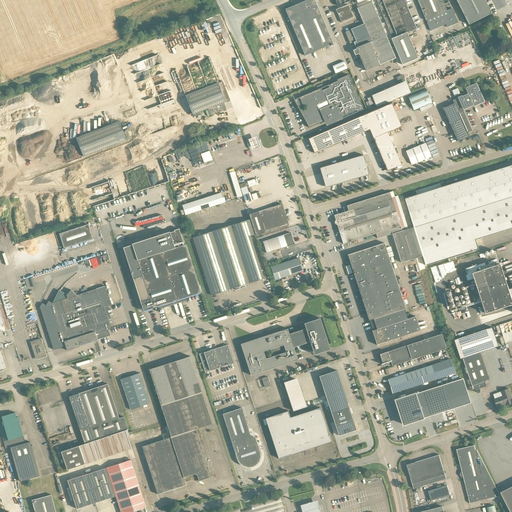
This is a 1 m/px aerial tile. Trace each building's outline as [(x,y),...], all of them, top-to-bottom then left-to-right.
[(314,0),(307,0),(299,3),(319,50),(333,44),(314,0)] [(376,0),(392,38),(407,32),(416,28),(404,0),(376,0)] [(447,11),(442,0),(417,0),(426,21),(427,23),(430,31),(445,25),(447,27),(457,23),(451,9),(447,11)] [(491,13),(484,0),(456,0),(469,25),(491,13)] [(364,24),(350,29),(351,30),(345,32),(350,44),(354,42),(356,47),(386,36),(371,2),(357,8),(364,24)] [(319,50),(299,3),(285,9),(305,56),(319,50)] [(337,14),(341,23),(353,18),(348,5),(335,10),(337,14)] [(489,43),(482,28),(476,31),(483,46),(489,43)] [(386,36),(356,48),(356,49),(353,50),(355,55),(358,54),(365,71),(395,58),(386,36)] [(335,74),(347,69),(344,61),(332,66),(335,74)] [(306,106),(310,114),(305,116),(308,123),(307,124),(309,128),(332,118),(333,122),(330,123),(330,124),(363,110),(348,75),(339,79),(341,82),(349,78),(350,80),(339,85),(337,81),(328,85),(329,88),(322,91),(321,89),(299,98),(303,107),(306,106)] [(410,93),(409,90),(404,80),(402,75),(396,78),(399,85),(385,91),(372,96),(376,107),(377,108),(405,96),(410,94),(410,93)] [(420,79),(409,83),(411,90),(422,86),(420,79)] [(230,100),(222,81),(208,87),(215,106),(207,109),(210,116),(226,109),(224,104),(223,103),(230,100)] [(443,109),(457,142),(469,136),(469,135),(469,136),(468,133),(472,131),(463,109),(473,105),(473,107),(484,102),(476,83),(465,88),(468,94),(453,100),(454,104),(443,109)] [(208,87),(185,96),(192,115),(207,109),(215,106),(208,87)] [(426,90),(408,98),(414,111),(432,103),(426,90)] [(391,103),(308,139),(314,153),(370,130),(387,171),(401,165),(387,133),(401,127),(391,103)] [(117,120),(75,136),(82,155),(124,140),(117,120)] [(256,135),(248,138),(252,149),(260,146),(256,135)] [(406,151),(411,165),(431,156),(425,143),(406,151)] [(209,151),(200,154),(204,164),(213,160),(209,151)] [(319,168),(321,173),(325,188),(327,187),(329,186),(330,187),(369,175),(363,155),(319,168)] [(511,165),(404,199),(413,227),(511,196),(511,165)] [(250,171),(237,176),(242,195),(256,189),(250,171)] [(378,238),(392,234),(408,229),(397,196),(394,197),(393,191),(347,206),(348,211),(334,215),(336,220),(335,221),(335,222),(334,222),(335,223),(335,224),(336,225),(337,225),(343,244),(376,234),(378,238)] [(201,199),(204,209),(224,203),(221,193),(201,199)] [(511,196),(413,227),(422,256),(425,266),(448,259),(449,262),(456,259),(455,256),(478,249),(475,240),(511,228),(511,196)] [(249,215),(256,236),(288,225),(281,204),(249,215)] [(250,236),(255,234),(250,220),(192,238),(211,296),(235,288),(236,290),(245,287),(245,285),(264,279),(250,236)] [(59,234),(64,249),(93,239),(88,224),(59,234)] [(408,229),(392,234),(401,263),(422,256),(413,227),(408,229)] [(123,248),(141,305),(143,311),(152,308),(154,308),(155,311),(182,302),(182,303),(182,301),(186,300),(185,297),(200,293),(185,245),(184,245),(179,229),(174,230),(174,231),(170,233),(170,232),(132,244),(132,245),(123,248)] [(263,242),(266,254),(294,244),(290,233),(263,242)] [(347,255),(349,260),(353,274),(366,312),(367,314),(369,321),(369,320),(372,330),(408,319),(406,314),(404,309),(405,309),(384,243),(347,255)] [(271,268),(275,280),(303,271),(299,259),(271,268)] [(471,273),(485,313),(511,304),(511,303),(508,290),(499,264),(471,273)] [(82,294),(77,295),(71,290),(67,295),(68,298),(52,303),(50,303),(48,302),(46,305),(45,306),(42,304),(40,307),(53,350),(65,346),(67,351),(80,346),(79,345),(91,342),(97,340),(98,340),(110,336),(107,328),(109,327),(108,327),(106,320),(108,319),(105,310),(109,309),(108,306),(111,305),(105,286),(82,294)] [(448,293),(450,307),(455,306),(454,299),(453,299),(452,294),(450,295),(449,288),(446,289),(447,293),(448,293)] [(411,318),(408,319),(372,330),(372,331),(377,344),(377,345),(376,345),(377,345),(386,342),(420,331),(415,316),(411,318)] [(240,344),(251,375),(297,360),(293,347),(310,342),(314,355),(330,349),(319,318),(304,323),(305,328),(289,334),(287,329),(240,344)] [(492,327),(454,340),(460,359),(462,358),(471,385),(469,386),(470,391),(475,390),(476,392),(476,393),(477,393),(478,393),(479,393),(479,392),(480,392),(480,391),(479,388),(485,386),(484,381),(489,380),(480,353),(498,347),(492,327)] [(423,340),(428,354),(446,349),(441,334),(423,340)] [(37,341),(31,343),(34,352),(34,353),(35,357),(38,356),(39,359),(47,356),(41,339),(36,341),(37,341)] [(423,340),(408,345),(413,359),(428,354),(423,340)] [(199,354),(205,372),(233,363),(227,345),(199,354)] [(408,345),(394,350),(400,364),(413,359),(408,345)] [(394,350),(380,354),(383,364),(390,361),(392,366),(400,364),(394,350)] [(149,370),(166,423),(171,437),(142,447),(157,495),(158,494),(186,485),(183,476),(186,475),(186,476),(195,474),(197,475),(199,481),(211,477),(196,429),(212,424),(190,356),(149,370)] [(450,359),(431,365),(436,379),(455,373),(450,359)] [(436,379),(431,365),(388,379),(392,394),(436,379)] [(319,376),(338,436),(356,430),(337,371),(319,376)] [(150,404),(139,373),(120,380),(131,410),(150,404)] [(262,379),(265,388),(271,386),(268,377),(262,379)] [(462,379),(395,400),(403,424),(470,403),(462,379)] [(299,394),(294,380),(284,383),(289,400),(293,411),(306,407),(303,396),(299,394)] [(61,452),(67,470),(131,448),(127,435),(129,435),(128,433),(127,429),(128,429),(124,417),(119,418),(107,384),(69,397),(85,444),(61,452)] [(511,398),(509,389),(501,392),(503,396),(494,399),(497,407),(506,405),(506,406),(511,403),(511,398)] [(260,452),(255,437),(250,434),(241,408),(223,414),(237,459),(237,460),(238,461),(238,462),(239,463),(239,464),(240,464),(241,465),(242,466),(243,466),(244,467),(245,467),(246,467),(247,467),(248,468),(249,467),(250,467),(251,467),(252,467),(253,467),(254,466),(255,466),(256,465),(256,464),(257,464),(258,463),(258,462),(259,461),(259,460),(260,459),(260,458),(260,457),(260,456),(260,455),(260,454),(260,453),(260,452)] [(326,436),(329,435),(320,408),(290,418),(288,411),(278,414),(265,419),(278,459),(292,454),(291,451),(308,446),(309,446),(310,446),(310,445),(328,439),(326,436)] [(25,443),(18,417),(16,417),(15,413),(0,416),(0,417),(2,417),(3,421),(0,422),(0,429),(5,448),(10,447),(25,443)] [(25,443),(10,447),(20,482),(39,476),(30,442),(25,443)] [(476,450),(474,445),(470,446),(457,450),(460,465),(462,472),(461,472),(459,475),(462,478),(463,478),(470,503),(500,496),(499,495),(477,450),(476,450)] [(439,455),(407,465),(414,489),(446,479),(439,455)] [(131,511),(146,507),(130,460),(106,468),(120,511),(131,511)] [(105,468),(86,474),(95,503),(115,496),(105,468)] [(95,503),(86,474),(67,480),(76,509),(95,503)] [(437,488),(428,491),(431,501),(450,495),(447,485),(441,487),(440,485),(437,486),(437,488)] [(511,511),(511,486),(501,493),(510,511),(511,511)] [(32,500),(34,511),(55,511),(51,495),(32,500)] [(320,511),(317,500),(301,505),(302,511),(320,511)]
